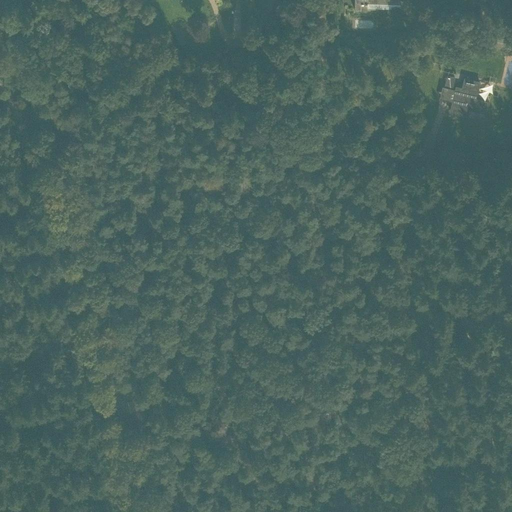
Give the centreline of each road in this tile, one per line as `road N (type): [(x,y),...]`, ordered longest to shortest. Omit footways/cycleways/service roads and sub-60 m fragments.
road 1 (unclassified): [(118,415),(148,399),(254,208),(291,159),(511,157)]
road 2 (tertiary): [(118,415),(62,168),(2,0)]
road 3 (track): [(291,159),(320,87),(319,0)]
road 4 (track): [(511,478),(368,511)]
